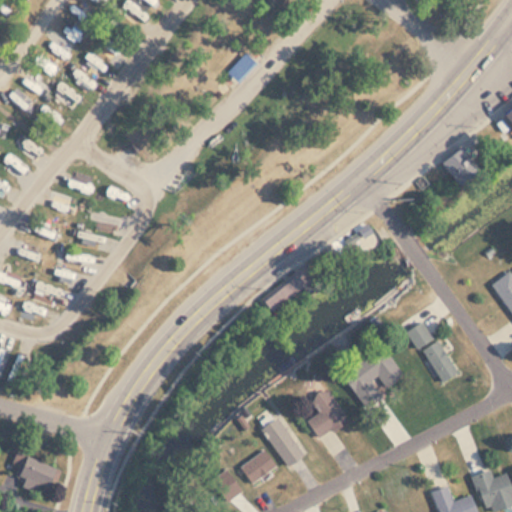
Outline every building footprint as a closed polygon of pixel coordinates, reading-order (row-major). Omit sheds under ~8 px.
[(125,0),(121,7),(141,22),(148,13),(129,0),(125,0)] [(285,0),(265,0),(263,4),(277,13),(285,0)] [(236,82),(253,64),(244,54),(226,72),(236,82)] [(92,79),(74,62),(65,72),(84,89),(92,79)] [(23,83),(44,96),(49,89),(27,76),(23,83)] [(55,89),(75,103),(79,97),(59,84),(55,89)] [(511,128),(511,102),(497,115),(510,130),(511,128)] [(40,114),(60,126),(65,118),(44,106),(40,114)] [(11,137),(29,153),(40,141),(23,125),(11,137)] [(0,152),(19,170),(26,162),(0,138),(0,152)] [(475,170),(457,147),(437,163),(454,186),(475,170)] [(46,223),(75,251),(81,245),(52,217),(46,223)] [(52,254),(39,243),(42,239),(33,232),(24,242),(46,261),(52,254)] [(34,266),(20,253),(8,266),(40,296),(47,288),(29,272),(34,266)] [(511,314),(482,276),(504,260),(511,272),(511,314)] [(17,301),(22,295),(11,285),(5,291),(0,286),(0,298),(19,315),(25,308),(17,301)] [(423,302),(394,318),(441,389),(463,366),(423,302)] [(0,342),(8,338),(0,325),(0,342)] [(336,366),(379,341),(408,370),(365,407),(336,366)] [(300,390),(321,378),(348,416),(310,441),(297,410),(306,404),(300,390)] [(254,418),(273,405),(303,446),(280,465),(254,418)] [(258,438),(273,461),(241,481),(232,456),(258,438)] [(42,493),(52,466),(14,452),(6,474),(21,479),(19,485),(42,493)] [(480,511),(465,463),(484,456),(489,467),(502,463),(511,487),(511,506),(491,511),(480,511)] [(432,511),(422,480),(442,473),(448,487),(468,486),(477,511),(432,511)] [(358,511),(358,505),(381,498),(385,511),(358,511)]
